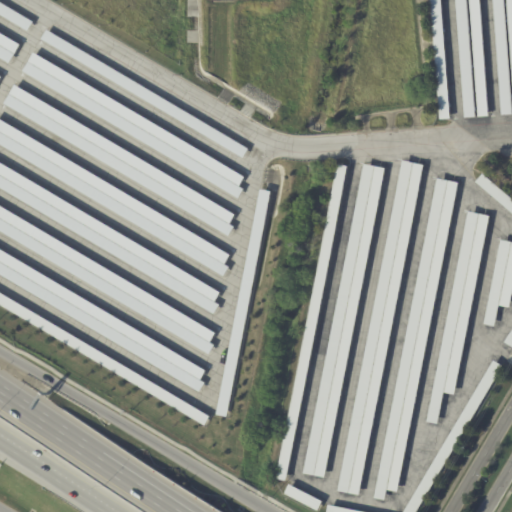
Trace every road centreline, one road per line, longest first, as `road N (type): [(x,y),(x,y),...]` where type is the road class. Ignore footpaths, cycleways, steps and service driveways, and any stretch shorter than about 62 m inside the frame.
road 1 (trunk): [(269,511),(0,353)]
road 2 (trunk): [(0,442),(104,511)]
road 3 (residential): [(511,405),(449,511)]
